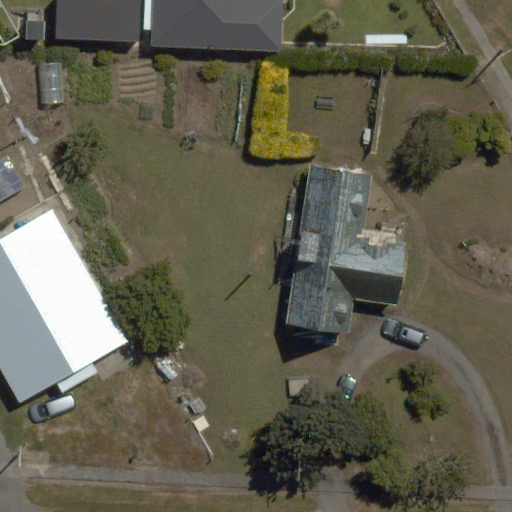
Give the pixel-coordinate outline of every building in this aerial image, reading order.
[(274,0),(127,0),(128,2),(76,3),(77,43),(151,41),(152,47),(276,44),(274,0)] [(69,3),(26,4),(26,28),(70,27),(69,3)] [(367,67),(264,61),(259,147),(362,153),(367,67)] [(361,215),(364,166),(299,162),(293,261),(403,268),(406,218),(361,215)] [(337,278),(289,276),(286,324),(334,327),(337,278)]
